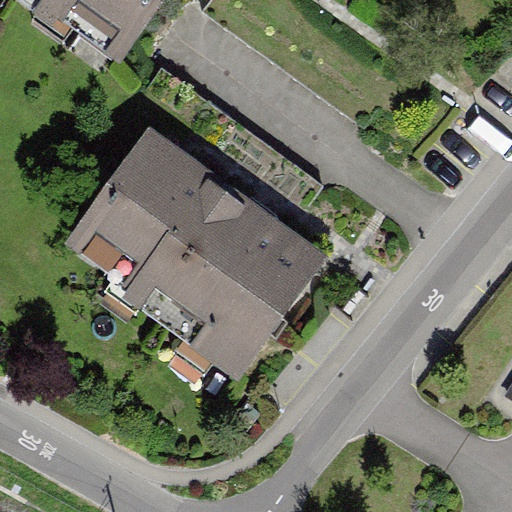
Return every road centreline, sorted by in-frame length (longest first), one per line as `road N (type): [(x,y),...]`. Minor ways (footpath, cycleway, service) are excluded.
road 1 (residential): [(511,207),(273,511)]
road 2 (residential): [(157,511),(0,423)]
